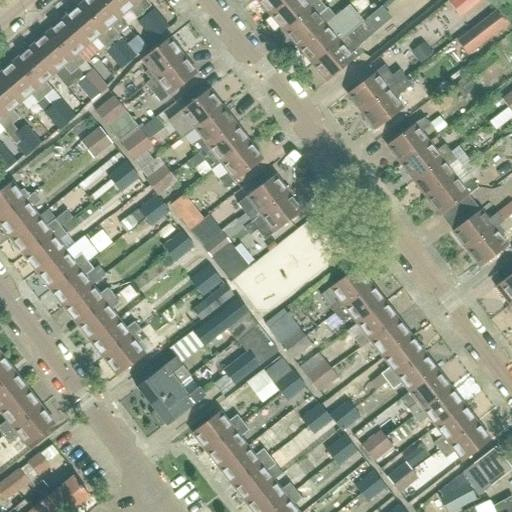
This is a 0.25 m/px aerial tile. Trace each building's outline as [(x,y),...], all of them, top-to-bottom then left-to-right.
[(111,25),(120,18),(104,0),(87,0),(81,5),(111,41),(119,34),(111,25)] [(104,0),(120,18),(128,11),(136,20),(144,13),(133,0),(104,0)] [(133,0),(144,13),(151,7),(145,0),(133,0)] [(256,0),(270,16),(288,0),(256,0)] [(288,0),(270,16),(284,33),(320,2),(318,0),(306,0),(304,2),(302,0),(288,0)] [(451,0),(449,3),(461,17),(481,0),(451,0)] [(284,33),(298,49),(325,26),(324,26),(317,17),(327,10),(320,2),(284,33)] [(113,45),(114,44),(111,41),(81,5),(64,20),(87,46),(95,39),(102,48),(121,70),(129,64),(113,45)] [(154,10),(146,16),(161,35),(169,28),(154,10)] [(457,41),(467,53),(504,23),(495,11),(457,41)] [(298,49),(312,65),(361,24),(361,23),(365,19),(359,12),(341,27),(333,18),(324,26),(325,26),(298,49)] [(153,41),(161,35),(146,16),(138,23),(153,41)] [(47,34),(78,69),(86,63),(78,54),(87,46),(64,20),(47,34)] [(369,32),(361,24),(312,65),(327,83),(362,53),(355,44),(369,32)] [(70,76),(78,69),(47,34),(31,48),(54,74),(62,67),(70,76)] [(113,45),(129,64),(137,57),(137,56),(119,34),(111,41),(114,44),(113,45)] [(145,85),(146,85),(183,57),(169,39),(142,60),(149,70),(145,74),(150,81),(145,85)] [(54,74),(31,48),(14,62),(45,98),(53,91),(45,82),(54,74)] [(471,69),(473,71),(454,84),(464,97),(482,83),(483,85),(502,70),(490,54),(471,69)] [(197,75),(183,57),(146,85),(152,93),(161,86),(169,96),(197,75)] [(37,104),(45,98),(14,62),(0,74),(0,78),(21,103),(30,95),(37,104)] [(92,70),(84,77),(100,96),(108,89),(92,70)] [(347,94),(361,112),(398,84),(397,84),(392,76),(382,84),(374,73),(347,94)] [(100,96),(84,77),(76,84),(92,102),(100,96)] [(21,103),(0,78),(0,111),(12,126),(20,119),(12,110),(21,103)] [(405,78),(397,84),(398,84),(361,112),(375,130),(402,109),(394,99),(411,86),(405,78)] [(188,120),(195,129),(222,108),(208,90),(176,115),(183,124),(188,120)] [(511,103),(511,91),(501,100),(507,108),(511,103)] [(95,112),(101,120),(120,105),(114,97),(95,112)] [(130,108),(138,119),(152,108),(144,97),(130,108)] [(60,99),(52,106),(68,124),(76,118),(60,99)] [(120,105),(101,120),(108,127),(126,112),(120,105)] [(60,131),(68,124),(52,106),(44,113),(60,131)] [(193,146),(199,154),(235,125),(222,108),(195,129),(202,139),(193,146)] [(0,127),(4,132),(12,126),(0,111),(0,127)] [(400,164),(428,143),(420,133),(430,126),(424,118),(419,121),(387,145),(400,164)] [(212,171),(221,164),(248,142),(235,125),(199,154),(212,171)] [(25,158),(34,151),(18,132),(18,133),(12,126),(4,132),(25,158)] [(26,126),(18,132),(34,151),(42,145),(26,126)] [(81,143),(87,151),(106,136),(100,128),(81,143)] [(122,145),(128,153),(147,138),(141,130),(122,145)] [(113,144),(106,136),(87,151),(94,159),(113,144)] [(147,138),(128,153),(134,161),(153,146),(147,138)] [(262,161),(248,142),(221,164),(228,173),(219,180),(226,189),(262,161)] [(400,164),(414,181),(450,153),(444,145),(435,152),(428,143),(400,164)] [(0,169),(3,173),(15,164),(0,145),(0,169)] [(450,153),(414,181),(427,198),(464,170),(470,165),(457,148),(451,153),(450,153)] [(114,186),(133,171),(127,163),(107,177),(114,186)] [(145,180),(152,188),(170,173),(164,165),(145,180)] [(471,179),(464,170),(427,198),(441,216),(477,188),(471,179)] [(139,179),(133,171),(114,186),(120,194),(139,179)] [(170,173),(152,188),(158,196),(177,181),(170,173)] [(245,214),(251,222),(288,194),(274,176),(247,197),(255,207),(245,214)] [(116,193),(109,180),(87,192),(94,205),(116,193)] [(0,191),(0,219),(30,197),(24,189),(19,193),(11,183),(0,191)] [(34,193),(30,197),(0,219),(0,225),(11,239),(38,217),(31,209),(41,201),(34,193)] [(302,212),(288,194),(251,222),(244,228),(250,236),(257,230),(265,240),(302,212)] [(143,217),(145,219),(163,204),(157,196),(139,211),(143,217)] [(170,206),(190,231),(203,220),(184,196),(170,206)] [(163,204),(145,219),(151,226),(163,217),(170,212),(163,204)] [(506,228),(511,227),(511,205),(501,208),(506,228)] [(452,231),(466,249),(503,221),(497,213),(487,221),(480,210),(452,231)] [(208,216),(203,220),(190,231),(207,254),(226,239),(208,216)] [(11,239),(24,256),(61,227),(55,219),(45,227),(38,217),(11,239)] [(145,237),(129,219),(103,244),(109,251),(101,259),(111,270),(145,237)] [(503,221),(466,249),(480,267),(507,246),(499,236),(504,233),(499,225),(503,222),(503,221)] [(67,235),(61,227),(24,256),(37,273),(65,252),(58,243),(67,235)] [(163,246),(169,254),(188,239),(182,231),(163,246)] [(194,247),(188,239),(169,254),(175,262),(194,247)] [(207,254),(214,262),(231,283),(250,268),(226,239),(207,254)] [(37,273),(51,290),(88,261),(81,253),(72,261),(65,252),(37,273)] [(51,290),(64,307),(92,286),(84,277),(94,269),(88,261),(51,290)] [(190,280),(197,288),(215,273),(209,265),(190,280)] [(320,296),(334,314),(371,286),(357,267),(320,296)] [(222,282),(215,273),(197,288),(203,297),(222,282)] [(511,303),(511,273),(495,287),(509,305),(511,303)] [(225,285),(193,310),(201,319),(233,295),(225,285)] [(64,307),(78,325),(114,296),(108,288),(99,295),(92,286),(64,307)] [(349,314),(357,324),(384,303),(371,286),(334,314),(340,321),(349,314)] [(78,325),(91,342),(118,320),(111,311),(120,304),(114,296),(78,325)] [(204,347),(248,313),(237,299),(193,333),(204,347)] [(361,349),(370,341),(398,320),(384,303),(357,324),(364,333),(354,340),(361,349)] [(265,324),(280,344),(299,329),(284,309),(265,324)] [(249,314),(235,325),(243,336),(257,325),(249,314)] [(91,342),(104,359),(136,334),(141,330),(135,322),(125,329),(118,320),(91,342)] [(370,341),(383,358),(411,337),(398,320),(370,341)] [(280,344),(287,352),(306,337),(299,329),(280,344)] [(136,334),(104,359),(118,376),(145,355),(137,345),(142,341),(136,334)] [(306,337),(287,352),(293,360),(312,345),(306,337)] [(380,375),(386,383),(424,354),(411,337),(383,358),(390,367),(380,375)] [(235,385),(260,366),(278,352),(273,346),(264,352),(251,350),(248,351),(224,370),(235,385)] [(402,383),(409,392),(437,371),(424,354),(386,383),(392,391),(402,383)] [(0,384),(14,373),(1,356),(0,356),(0,384)] [(136,387),(152,407),(180,386),(172,375),(183,366),(176,357),(136,387)] [(281,359),(264,372),(273,385),(291,371),(281,359)] [(306,376),(313,385),(332,370),(325,361),(306,376)] [(281,393),(300,378),(293,370),(274,385),(281,393)] [(338,377),(332,370),(313,385),(319,393),(338,377)] [(413,417),(450,388),(437,371),(409,392),(416,401),(407,409),(413,417)] [(0,411),(0,412),(28,391),(14,373),(0,384),(0,411)] [(375,390),(385,383),(379,376),(370,383),(375,390)] [(306,386),(300,378),(281,393),(287,402),(306,386)] [(329,416),(332,420),(335,423),(354,408),(362,402),(357,396),(359,394),(352,385),(323,408),(326,412),(329,416)] [(180,386),(152,407),(167,426),(206,396),(199,387),(188,396),(180,386)] [(429,418),(436,427),(463,405),(450,388),(413,417),(420,425),(429,418)] [(0,432),(3,437),(41,408),(28,391),(0,412),(7,420),(0,425),(0,432)] [(326,412),(323,408),(320,404),(301,419),(307,427),(326,412)] [(433,443),(440,451),(476,423),(463,405),(436,427),(443,436),(433,443)] [(41,408),(3,437),(9,445),(19,437),(27,447),(55,425),(41,408)] [(341,431),(343,430),(360,416),(354,408),(335,423),(341,431)] [(192,433),(206,451),(243,422),(237,415),(228,422),(220,412),(192,433)] [(329,416),(326,412),(307,427),(314,435),(332,420),(329,416)] [(250,430),(243,422),(206,451),(219,468),(247,446),(240,438),(250,430)] [(490,441),(476,423),(440,451),(446,459),(455,452),(462,462),(490,441)] [(361,445),(367,453),(386,438),(380,430),(361,445)] [(326,450),(332,458),(351,443),(345,435),(326,450)] [(386,438),(367,453),(374,461),(393,446),(386,438)] [(351,443),(332,458),(338,466),(357,451),(351,443)] [(254,456),(247,446),(219,468),(232,485),(270,456),(264,449),(254,456)] [(511,470),(511,469),(495,448),(463,472),(480,494),(511,470)] [(27,462),(37,476),(50,466),(40,453),(27,462)] [(276,465),(270,456),(232,485),(246,502),(273,481),(267,472),(276,465)] [(386,478),(394,487),(413,472),(405,462),(386,478)] [(291,476),(299,486),(310,478),(302,468),(291,476)] [(19,469),(7,478),(17,491),(29,482),(19,469)] [(355,486),(361,494),(380,479),(374,471),(355,486)] [(413,472),(394,487),(399,493),(418,478),(413,472)] [(73,476),(52,493),(67,511),(70,511),(90,497),(73,476)] [(0,494),(5,501),(17,491),(7,478),(0,483),(0,494)] [(380,479),(361,494),(367,503),(386,488),(380,479)] [(281,490),(273,481),(246,502),(253,511),(268,511),(296,491),(290,483),(281,490)] [(467,483),(439,498),(446,511),(453,511),(476,500),(467,483)] [(302,499),(296,491),(268,511),(297,511),(293,506),(302,499)] [(33,511),(67,511),(52,493),(32,509),(33,511)] [(511,511),(511,497),(492,507),(493,511),(511,511)] [(15,511),(33,511),(32,509),(25,500),(13,509),(15,511)]
